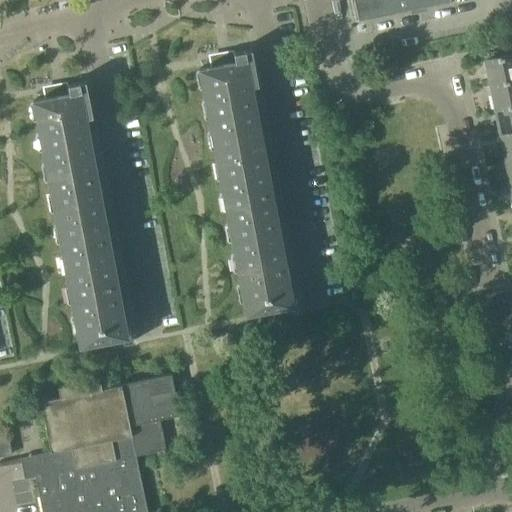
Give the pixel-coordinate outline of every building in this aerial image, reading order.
[(357,0),(361,17),(441,0),(357,0)] [(219,65),(198,69),(245,315),(288,307),(245,80),(250,79),(245,51),(217,57),(219,65)] [(489,85),(511,80),(511,53),(484,60),(489,85)] [(511,105),(511,80),(489,85),(494,110),(511,105)] [(53,97),(32,101),(79,346),(122,338),(79,112),(84,111),(79,83),(51,89),(53,97)] [(511,131),(511,105),(494,110),(499,134),(511,131)] [(511,131),(499,134),(504,158),(511,156),(511,131)] [(172,375),(138,382),(153,453),(166,450),(160,420),(180,416),(172,375)] [(47,453),(21,458),(22,462),(25,479),(31,478),(35,477),(42,511),(147,511),(136,456),(153,453),(138,382),(122,385),(102,389),(100,379),(58,387),(61,397),(41,401),(51,452),(47,453)] [(0,436),(0,456),(11,454),(7,435),(0,436)]
